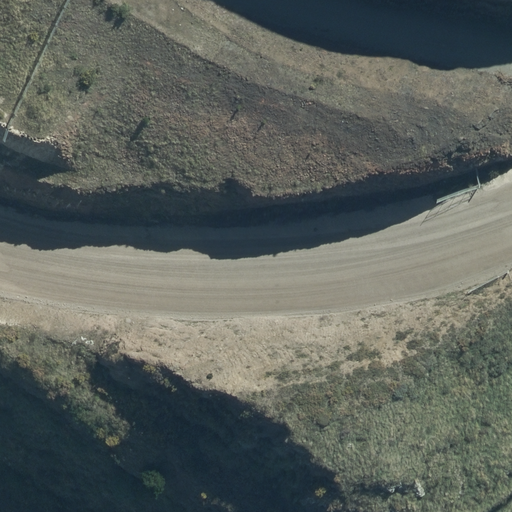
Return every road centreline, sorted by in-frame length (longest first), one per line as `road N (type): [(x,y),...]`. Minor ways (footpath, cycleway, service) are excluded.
road 1 (track): [(511,216),(326,253),(183,267),(116,267),(0,239)]
road 2 (track): [(376,0),(511,25)]
